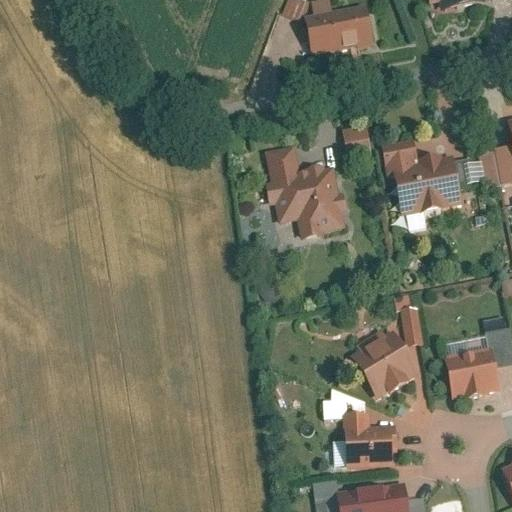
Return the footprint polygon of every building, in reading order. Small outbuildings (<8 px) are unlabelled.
[(309,20),(317,60),(378,48),(371,8),(336,14),(333,0),(322,0),(314,2),(317,19),(309,20)] [(430,0),(432,8),(444,6),(446,16),(491,7),(489,0),(430,0)] [(366,130),(341,132),(343,162),(368,161),(366,130)] [(418,144),(384,149),(390,184),(399,183),(405,219),(464,210),(456,160),(421,165),(418,144)] [(300,150),(269,156),(275,186),(272,186),(276,208),(281,207),(285,227),(302,224),(306,244),(329,240),(329,235),(350,231),(347,215),(352,214),(347,185),(341,186),(337,169),(304,175),(300,150)] [(511,150),(498,153),(506,187),(511,185),(511,150)] [(388,334),(360,351),(363,356),(356,360),(382,404),(425,378),(398,334),(391,338),(388,334)] [(450,359),(456,402),(503,396),(497,352),(450,359)] [(320,405),(321,424),(339,423),(338,404),(320,405)] [(346,420),(348,475),(400,473),(398,431),(373,432),(373,419),(346,420)] [(413,511),(410,487),(341,496),(343,511),(413,511)]
